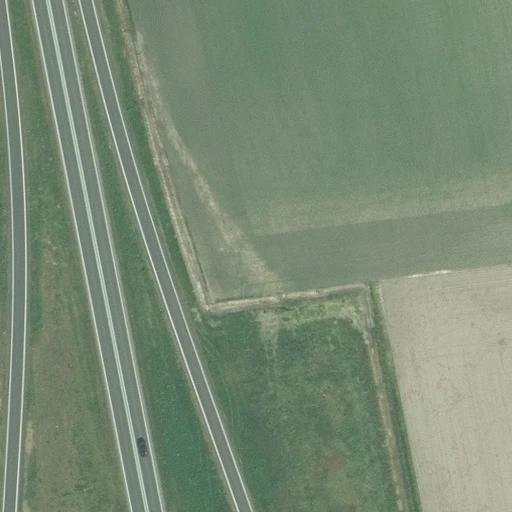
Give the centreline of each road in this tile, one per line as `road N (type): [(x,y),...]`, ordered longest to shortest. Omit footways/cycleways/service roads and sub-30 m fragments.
road 1 (trunk): [(244,511),(132,182),(84,0)]
road 2 (trunk): [(148,511),(48,0)]
road 3 (trunk): [(0,13),(18,265),(10,511)]
